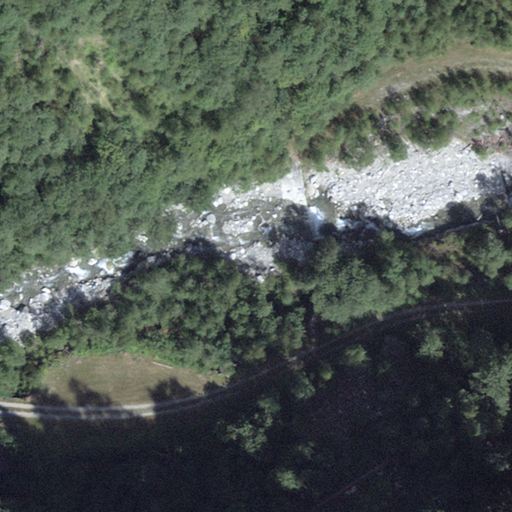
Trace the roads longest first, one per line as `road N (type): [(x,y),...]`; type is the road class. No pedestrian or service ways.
road 1 (unclassified): [(0,406),(51,414),(169,407),(392,320),(511,307)]
road 2 (track): [(511,57),(479,58),(379,88),(303,138)]
